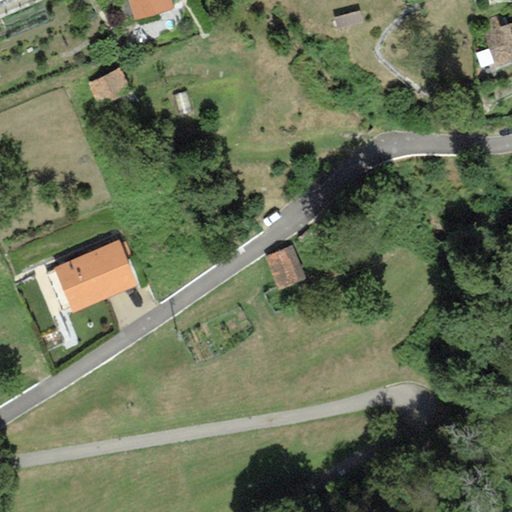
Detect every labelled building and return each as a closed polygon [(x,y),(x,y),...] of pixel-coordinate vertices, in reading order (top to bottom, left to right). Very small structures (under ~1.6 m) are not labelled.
[(169,0),(127,0),(133,20),(172,10),(169,0)] [(496,17),(476,24),(493,71),(511,64),(511,23),(499,28),(496,17)] [(118,70),(84,81),(93,108),(126,98),(118,70)] [(118,241),(53,269),(72,313),(137,286),(118,241)] [(264,261),(273,287),(299,278),(291,253),(264,261)]
